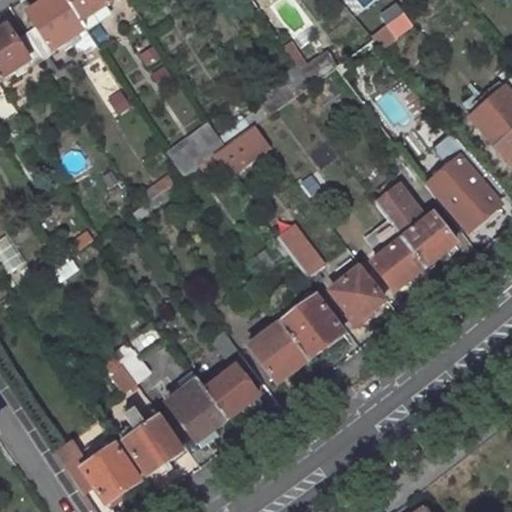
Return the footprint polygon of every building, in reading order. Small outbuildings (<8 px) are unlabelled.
[(37,27),(27,34),(40,54),(45,60),(76,37),(87,54),(97,47),(86,30),(66,0),(49,0),(29,14),(37,27)] [(66,0),(86,30),(97,23),(92,15),(114,0),(66,0)] [(404,14),(386,26),(396,38),(413,26),(404,14)] [(8,28),(0,32),(0,82),(40,54),(27,34),(16,41),(8,28)] [(307,67),(292,43),(284,48),(297,68),(300,71),(307,67)] [(307,67),(300,71),(310,88),(337,69),(339,68),(329,53),(307,67)] [(479,57),(446,86),(473,119),(507,90),(479,57)] [(473,119),(499,150),(511,165),(511,96),(507,90),(473,119)] [(261,107),(219,138),(227,147),(255,127),(268,118),(261,107)] [(358,108),(346,118),(352,126),(364,116),(358,108)] [(211,125),(169,155),(175,164),(218,135),(211,125)] [(227,147),(214,156),(230,177),(271,148),(255,127),(227,147)] [(443,200),(471,232),(501,206),(496,200),(505,192),(489,173),(477,160),(452,131),(431,150),(448,169),(430,184),(443,200)] [(214,156),(227,147),(219,138),(218,135),(175,164),(183,176),(214,156)] [(456,245),(434,217),(427,222),(398,184),(373,201),(387,220),(404,241),(426,269),(456,245)] [(295,226),(278,240),(309,281),(325,267),(295,226)] [(404,241),(373,265),(395,293),(426,269),(404,241)] [(360,271),(332,294),(357,325),(385,302),(360,271)] [(317,298),(282,325),(309,362),(344,335),(317,298)] [(282,325),(251,349),(278,385),(309,362),(282,325)] [(224,333),(213,342),(227,362),(239,352),(224,333)] [(133,352),(120,362),(123,367),(137,384),(150,374),(133,352)] [(123,367),(112,375),(125,393),(137,384),(123,367)] [(237,369),(206,392),(228,421),(259,397),(237,369)] [(198,382),(168,404),(198,443),(228,421),(206,392),(198,382)] [(136,410),(125,417),(137,434),(148,427),(136,410)] [(137,434),(125,443),(148,477),(184,453),(160,419),(148,427),(137,434)] [(101,457),(112,450),(114,449),(106,436),(93,444),(101,457)] [(140,483),(116,447),(114,449),(112,450),(101,457),(93,444),(80,453),(72,441),(55,452),(73,480),(83,494),(94,487),(101,498),(107,506),(140,483)]
